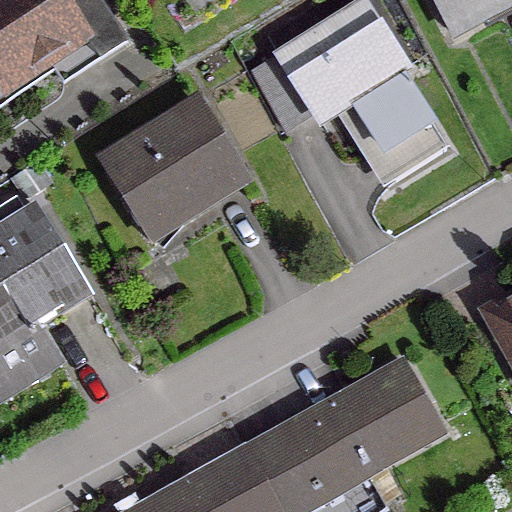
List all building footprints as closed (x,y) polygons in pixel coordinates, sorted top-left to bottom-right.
[(0,0),(0,92),(48,61),(81,39),(55,0),(0,0)] [(511,0),(428,0),(448,38),(511,4),(511,0)] [(396,80),(402,75),(359,8),(251,76),(282,135),(343,96),(379,154),(374,157),(392,185),(443,154),(396,80)] [(138,228),(143,237),(239,178),(196,109),(100,169),(129,214),(126,216),(135,230),(138,228)] [(44,188),(31,167),(10,180),(23,202),(44,188)] [(0,400),(57,366),(34,329),(86,297),(34,212),(0,233),(0,400)] [(511,364),(511,301),(485,316),(511,364)] [(400,367),(240,454),(272,511),(302,511),(363,479),(381,511),(385,511),(397,506),(378,471),(405,456),(400,447),(434,428),(400,367)] [(272,511),(240,454),(135,511),(272,511)]
